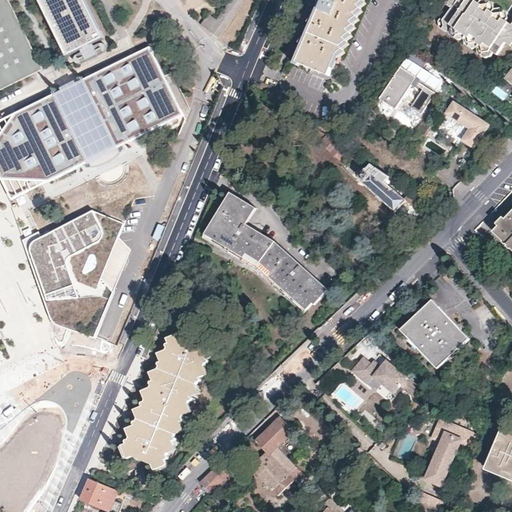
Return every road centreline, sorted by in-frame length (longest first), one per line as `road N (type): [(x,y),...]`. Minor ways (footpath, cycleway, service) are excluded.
road 1 (residential): [(60,511),(280,0)]
road 2 (residential): [(169,511),(249,420),(443,233)]
road 3 (unknown): [(304,369),(406,479)]
